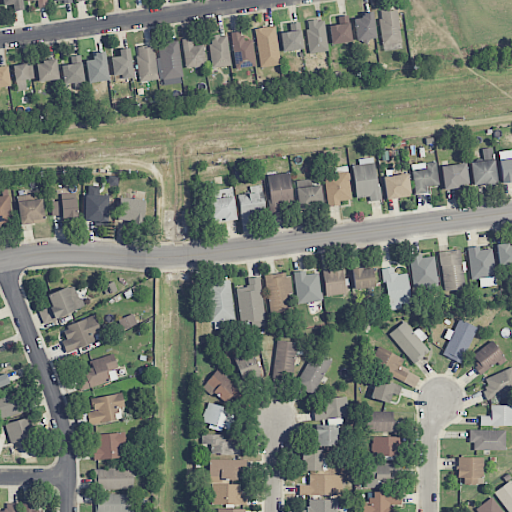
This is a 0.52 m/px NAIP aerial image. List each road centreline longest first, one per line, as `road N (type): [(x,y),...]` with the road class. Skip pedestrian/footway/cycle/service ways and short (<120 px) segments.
road 1 (tertiary): [(0,261),(79,251),(191,255),(511,210)]
road 2 (residential): [(282,0),(0,41)]
road 3 (residential): [(68,511),(64,427),(1,261)]
